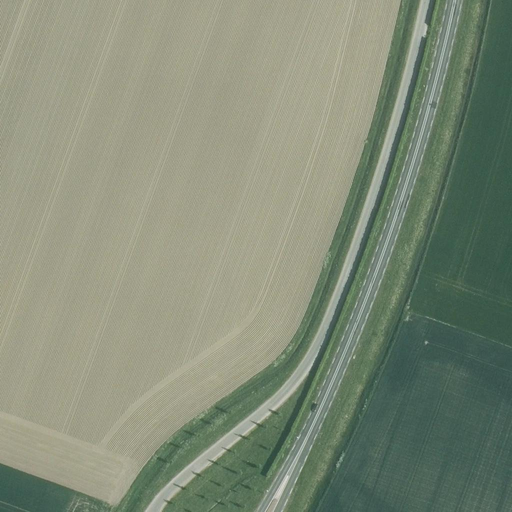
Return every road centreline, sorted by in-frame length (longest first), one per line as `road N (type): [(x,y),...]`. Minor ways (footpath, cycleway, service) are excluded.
road 1 (unclassified): [(151,511),(276,400),(315,348),(384,164),(426,0)]
road 2 (primary): [(298,454),(388,237),(454,0)]
